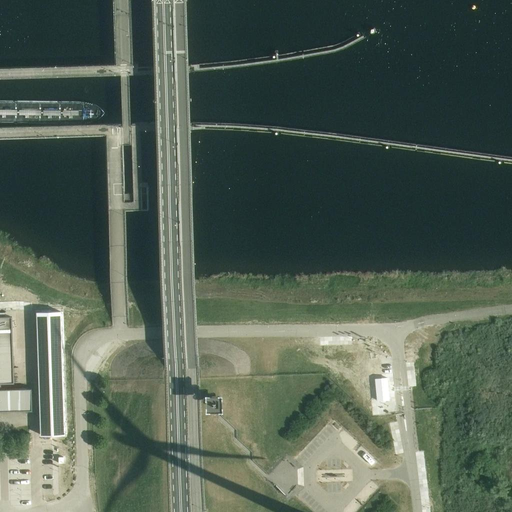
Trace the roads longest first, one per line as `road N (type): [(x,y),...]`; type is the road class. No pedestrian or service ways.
road 1 (unclassified): [(197,511),(179,0)]
road 2 (primary): [(181,511),(164,0)]
